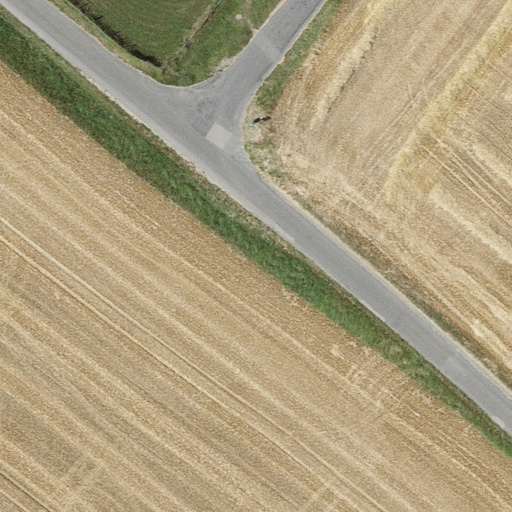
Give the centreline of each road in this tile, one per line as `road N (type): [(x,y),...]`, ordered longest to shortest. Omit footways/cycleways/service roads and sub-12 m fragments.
road 1 (unclassified): [(24,0),(511,415)]
road 2 (track): [(195,142),(305,0)]
